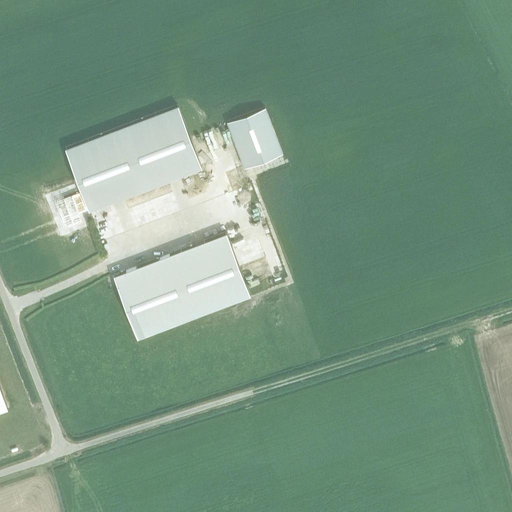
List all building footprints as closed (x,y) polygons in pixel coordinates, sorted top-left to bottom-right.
[(202,166),(178,104),(65,147),(82,190),(89,209),(202,166)] [(244,166),(283,152),(266,106),(227,121),(244,166)] [(224,147),(232,145),(228,132),(220,135),(224,147)] [(218,164),(223,162),(217,147),(212,149),(218,164)] [(82,190),(56,200),(66,225),(82,219),(79,212),(89,209),(82,190)] [(113,274),(137,337),(250,294),(226,231),(113,274)]
